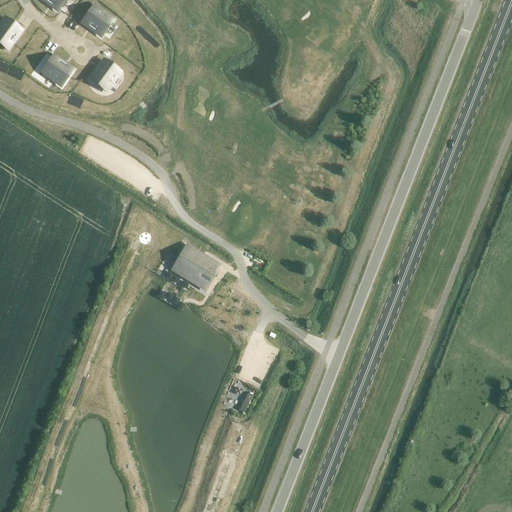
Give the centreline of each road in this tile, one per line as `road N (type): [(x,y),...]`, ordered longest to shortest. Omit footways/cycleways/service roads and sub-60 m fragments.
road 1 (unclassified): [(477,1),(277,511)]
road 2 (primary): [(511,2),(310,511)]
road 3 (residential): [(325,351),(242,284),(237,255),(177,215),(169,188),(142,158),(0,93)]
